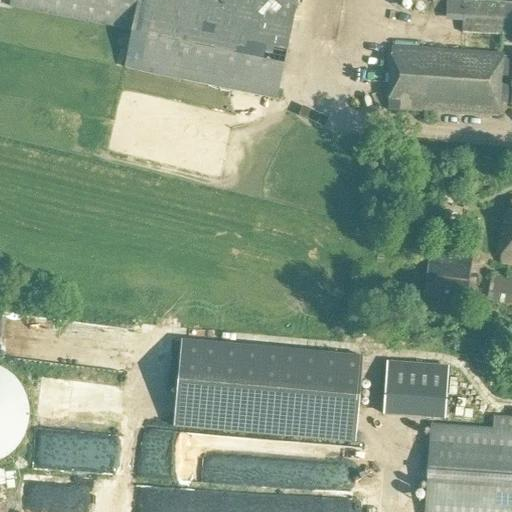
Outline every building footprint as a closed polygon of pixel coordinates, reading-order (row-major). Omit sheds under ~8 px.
[(277,102),(296,8),(297,0),(10,0),(9,9),(131,33),(124,70),(277,102)] [(511,37),(511,5),(446,2),(445,21),(462,22),(461,35),(511,37)] [(392,41),(392,48),(387,112),(500,119),(501,104),(511,105),(511,107),(511,106),(511,59),(504,59),(504,55),(419,50),(419,43),(392,41)] [(387,216),(417,219),(419,199),(388,196),(387,216)] [(511,201),(509,217),(504,216),(498,254),(502,255),(500,264),(511,266),(511,201)] [(425,300),(438,301),(437,311),(457,312),(458,303),(466,303),(470,252),(429,248),(425,300)] [(511,308),(511,279),(492,276),(487,304),(511,308)] [(173,429),(355,445),(363,358),(181,342),(173,429)] [(445,422),(449,368),(386,363),(382,418),(445,422)] [(0,461),(10,455),(20,445),(26,432),(29,418),(27,403),(21,390),(12,379),(0,371),(0,370),(0,461)] [(511,511),(511,411),(511,420),(493,419),(493,432),(431,428),(424,511),(511,511)] [(321,478),(320,490),(342,491),(343,479),(321,478)]
